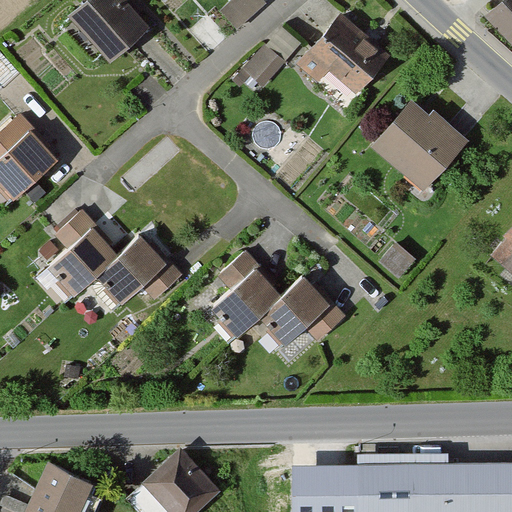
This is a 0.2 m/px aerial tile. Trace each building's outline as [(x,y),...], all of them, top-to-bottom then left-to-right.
[(142,26),(118,0),(77,0),(63,13),(104,59),(142,26)] [(237,23),(263,0),(224,0),(221,3),(237,23)] [(511,0),(488,0),(476,11),(511,49),(511,0)] [(387,56),(335,12),(295,60),(347,104),(387,56)] [(301,44),(282,26),(242,70),(261,87),(301,44)] [(458,141),(405,96),(363,146),(415,191),(458,141)] [(47,155),(22,127),(0,146),(0,196),(0,197),(23,178),(47,155)] [(511,216),(496,235),(511,248),(511,216)] [(109,254),(83,226),(37,267),(62,295),(84,276),(109,254)] [(156,262),(131,234),(109,254),(84,276),(109,304),(131,284),(156,262)] [(396,235),(380,255),(401,272),(417,252),(396,235)] [(272,294),(247,266),(201,307),(226,335),(248,316),(272,294)] [(272,294),(248,316),(276,346),(323,304),(295,273),(272,294)] [(187,511),(214,487),(175,445),(136,480),(165,511),(187,511)] [(49,455),(25,508),(33,511),(84,511),(87,507),(80,503),(93,475),(49,455)] [(511,511),(511,460),(356,457),(355,511),(511,511)] [(293,511),(292,471),(267,471),(267,511),(293,511)]
